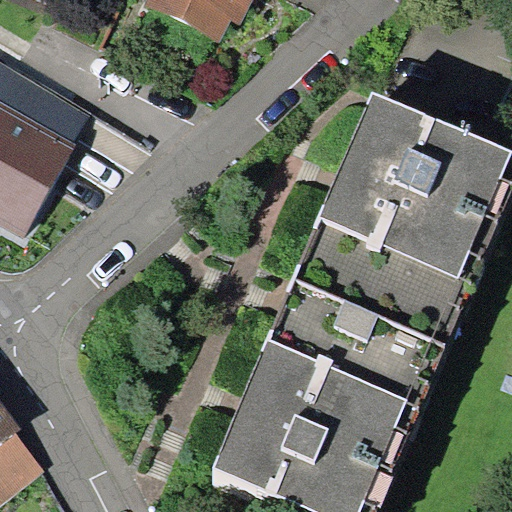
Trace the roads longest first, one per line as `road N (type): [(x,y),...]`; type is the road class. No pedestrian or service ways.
road 1 (residential): [(352,0),(4,339)]
road 2 (residential): [(4,339),(100,511)]
